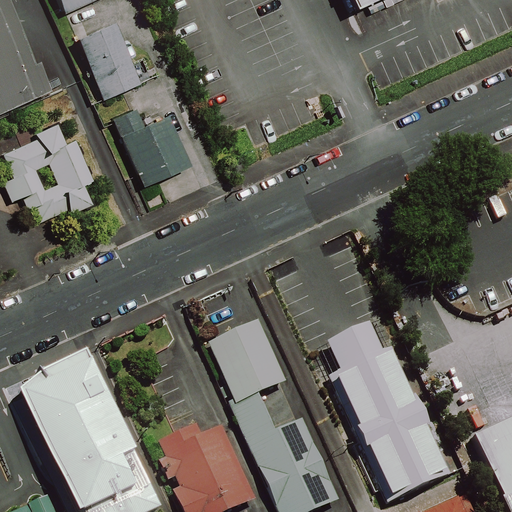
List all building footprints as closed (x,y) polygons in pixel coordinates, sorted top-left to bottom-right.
[(51,0),(58,16),(94,0),(51,0)] [(336,0),(343,16),(376,0),(336,0)] [(0,114),(36,96),(0,24),(0,114)] [(134,88),(105,28),(71,45),(99,104),(134,88)] [(128,114),(106,123),(136,191),(180,171),(158,120),(135,130),(128,114)] [(85,185),(66,145),(59,149),(50,131),(0,156),(0,160),(10,181),(0,185),(0,189),(7,204),(17,199),(24,214),(26,213),(32,226),(62,211),(64,217),(87,206),(78,188),(85,185)] [(253,325),(203,347),(229,404),(231,409),(254,399),(280,387),(253,325)] [(364,328),(322,347),(335,375),(325,379),(385,507),(447,478),(387,351),(377,355),(364,328)] [(78,360),(33,380),(15,396),(58,511),(150,511),(132,475),(78,360)] [(319,511),(334,506),(298,423),(270,435),(254,399),(231,409),(229,404),(225,405),(272,511),(319,511)] [(511,511),(511,420),(468,441),(497,504),(493,506),(496,511),(511,511)] [(233,511),(251,504),(218,430),(198,439),(193,429),(156,445),(162,460),(155,463),(164,484),(171,481),(176,491),(169,495),(176,511),(233,511)] [(471,511),(464,496),(430,511),(471,511)] [(48,511),(43,501),(19,511),(48,511)]
